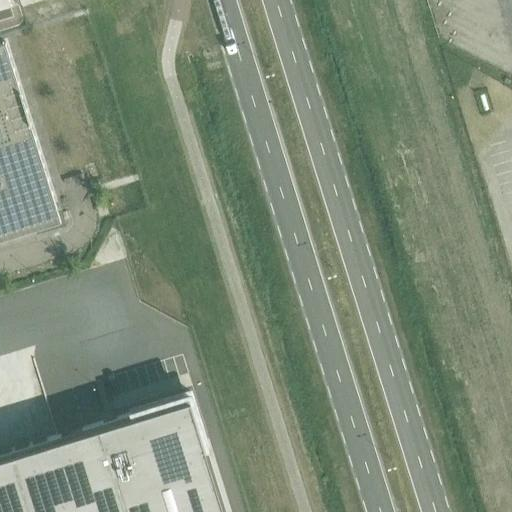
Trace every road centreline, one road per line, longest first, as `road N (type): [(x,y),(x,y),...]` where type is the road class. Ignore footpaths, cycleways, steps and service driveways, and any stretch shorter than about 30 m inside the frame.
road 1 (secondary): [(221,0),(380,511)]
road 2 (secondary): [(435,511),(276,0)]
road 3 (unknown): [(0,319),(118,284),(156,287),(171,304),(231,511)]
road 4 (unclassified): [(0,266),(77,236),(77,192)]
